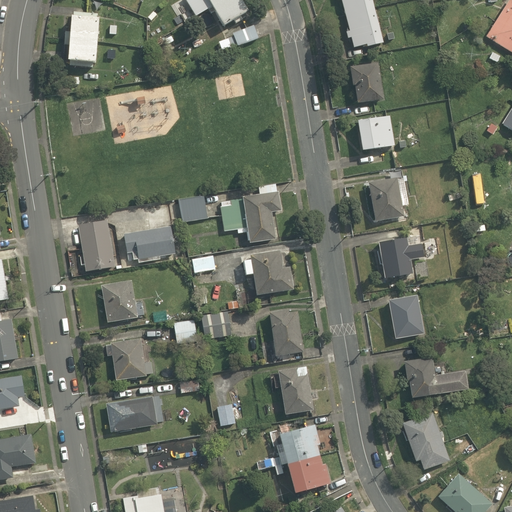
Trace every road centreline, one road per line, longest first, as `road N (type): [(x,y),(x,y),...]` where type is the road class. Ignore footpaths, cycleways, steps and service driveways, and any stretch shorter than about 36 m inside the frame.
road 1 (residential): [(392,511),(364,453),(285,0)]
road 2 (tertiary): [(85,511),(17,96)]
